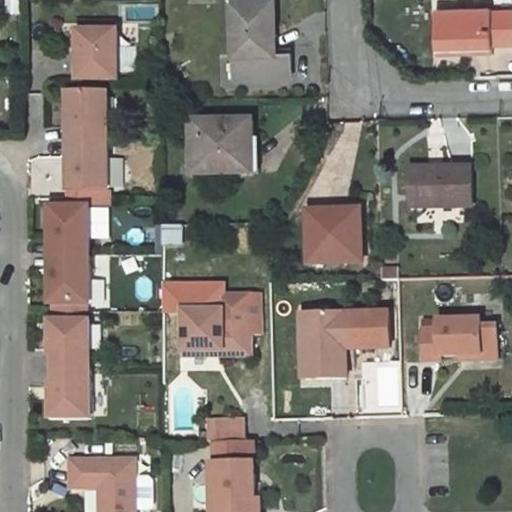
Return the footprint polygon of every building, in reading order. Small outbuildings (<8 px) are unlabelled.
[(242,0),(233,0),(235,76),(291,76),(291,52),(276,52),(275,0),(242,0)] [(511,44),(511,11),(493,12),(493,9),(438,11),(440,54),(494,52),(494,46),(511,44)] [(115,33),(75,33),(75,82),(116,82),(115,33)] [(110,94),(70,94),(70,128),(74,128),(74,143),(111,143),(110,94)] [(255,140),(254,120),(195,121),(196,173),(250,171),(250,140),(255,140)] [(111,143),(74,143),(74,157),(70,157),(70,192),(72,192),(72,200),(92,199),(92,192),(111,192),(111,143)] [(473,205),(472,167),(414,168),(415,207),(473,205)] [(92,199),(72,200),(72,208),(52,208),(52,242),(56,242),(56,257),(93,257),(92,199)] [(311,261),(363,260),(362,208),(311,210),(311,261)] [(167,261),(184,261),(183,224),(167,224),(167,261)] [(93,257),(56,257),(56,271),(52,271),(52,306),(54,306),(54,314),(90,313),(91,306),(93,306),(93,257)] [(264,334),(264,294),(227,294),(227,309),(227,322),(254,322),(254,334),(264,334)] [(227,309),(187,309),(187,349),(226,349),(226,354),(254,354),(254,334),(254,322),(227,322),(227,309)] [(90,313),(54,314),(54,322),(52,322),(52,356),(56,356),(56,371),(93,370),(93,321),(91,321),(90,313)] [(348,314),(349,349),(392,348),(391,313),(348,314)] [(348,314),(304,315),(306,380),(350,379),(349,349),(348,314)] [(443,362),(443,357),(462,356),(484,356),(484,361),(501,360),(500,327),(484,327),(484,319),(441,321),(441,330),(425,330),(426,362),(443,362)] [(93,370),(56,371),(56,385),(53,385),(53,419),(93,419),(93,370)] [(211,423),(211,443),(248,442),(248,422),(211,423)] [(138,511),(151,510),(156,506),(155,482),(151,478),(138,478),(138,461),(74,462),(74,489),(103,490),(102,511),(138,511)] [(259,465),(216,467),(216,511),(254,511),(255,504),(260,504),(259,465)] [(88,491),(88,511),(100,511),(101,491),(88,491)]
